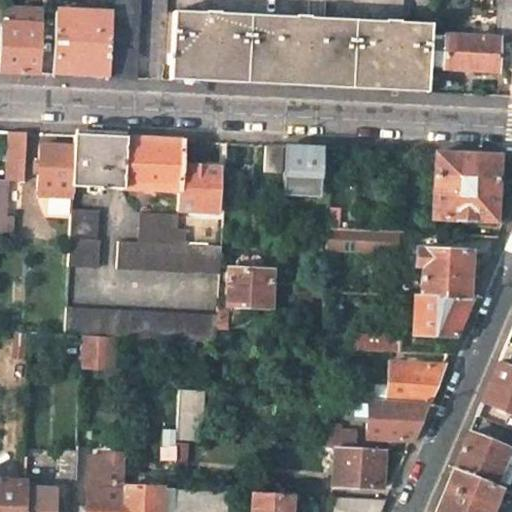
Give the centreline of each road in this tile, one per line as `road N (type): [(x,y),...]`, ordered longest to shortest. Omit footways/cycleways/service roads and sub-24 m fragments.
road 1 (unclassified): [(511,127),(0,103)]
road 2 (unclassified): [(511,281),(410,511)]
